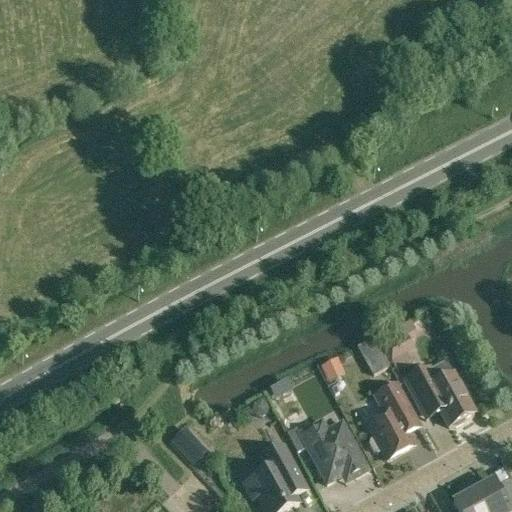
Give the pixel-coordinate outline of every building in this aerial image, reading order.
[(405,384),(414,402),(426,423),(440,415),(448,430),(451,428),(455,430),(463,426),(464,421),(474,416),(472,413),(473,409),(469,403),(466,402),(452,377),(437,386),(429,371),(405,384)] [(387,464),(413,449),(425,442),(395,388),(375,399),(375,400),(377,399),(384,412),(377,416),(376,420),(378,423),(367,429),(374,441),(370,443),(369,447),(373,453),(377,455),(381,453),(387,464)] [(345,486),(368,474),(342,426),(327,434),(321,424),(299,437),(327,487),(341,479),(345,486)] [(179,452),(189,442),(189,437),(185,433),(172,445),(179,452)] [(289,511),(298,507),(294,500),(307,493),(283,449),(258,462),(265,475),(244,487),(252,503),(258,500),(264,511),(289,511)] [(472,495),(481,511),(511,511),(511,504),(505,508),(492,484),(472,495)] [(481,511),(472,495),(452,506),(455,511),(481,511)]
